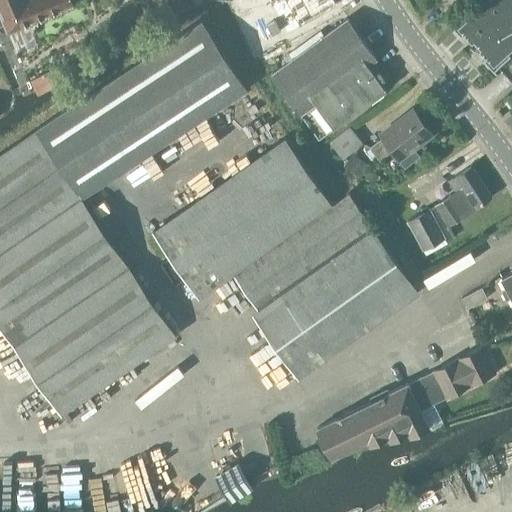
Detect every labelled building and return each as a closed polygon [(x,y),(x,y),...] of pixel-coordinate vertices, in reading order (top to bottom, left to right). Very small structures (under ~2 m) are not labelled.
[(0,0),(0,10),(8,31),(35,20),(48,14),(72,4),(70,0),(31,0),(27,2),(26,0),(0,0)] [(252,18),(279,6),(275,0),(244,0),(252,18)] [(280,0),(286,11),(297,6),(300,15),(315,9),(311,0),(280,0)] [(511,0),(482,0),(459,24),(495,61),(511,45),(511,0)] [(319,138),(393,84),(374,59),(377,57),(348,18),(272,73),(319,138)] [(177,334),(82,197),(248,88),(203,19),(36,129),(0,153),(0,324),(61,413),(177,334)] [(418,144),(433,133),(413,108),(381,133),(383,136),(370,146),(380,159),(393,149),(405,166),(420,155),(413,146),(417,142),(418,144)] [(330,141),(344,158),(350,153),(363,143),(350,126),(330,141)] [(370,224),(370,223),(350,193),(333,205),(285,137),(153,230),(200,296),(233,272),(269,324),(265,327),(299,375),(418,291),(370,224)] [(369,165),(350,153),(342,166),(360,178),(369,165)] [(445,236),(442,231),(468,214),(467,212),(491,196),(492,196),(472,165),(471,166),(449,180),(456,191),(430,209),(430,208),(408,220),(424,248),(445,236)] [(511,270),(502,276),(509,290),(504,293),(507,299),(511,296),(511,270)] [(467,308),(488,297),(482,287),(462,297),(467,308)] [(483,345),(343,414),(318,427),(332,457),(368,439),(370,444),(389,437),(390,440),(409,432),(410,435),(430,425),(422,409),(497,372),(483,345)] [(216,475),(230,499),(230,500),(256,485),(246,467),(241,469),(238,463),(216,475)]
